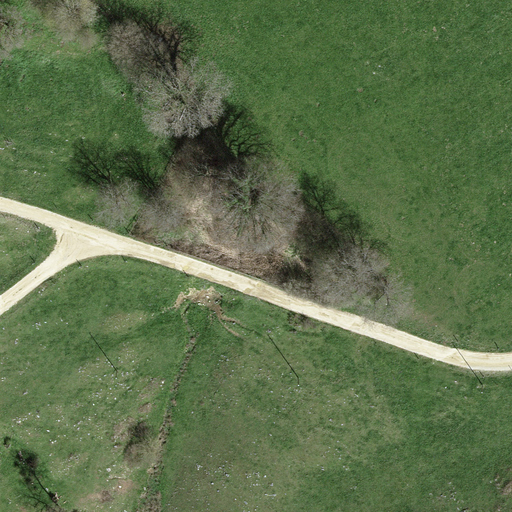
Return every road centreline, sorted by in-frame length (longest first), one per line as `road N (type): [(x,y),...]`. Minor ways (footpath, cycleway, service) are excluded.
road 1 (unclassified): [(511,350),(464,353),(388,334),(198,265),(0,209)]
road 2 (track): [(0,307),(29,283),(112,245)]
